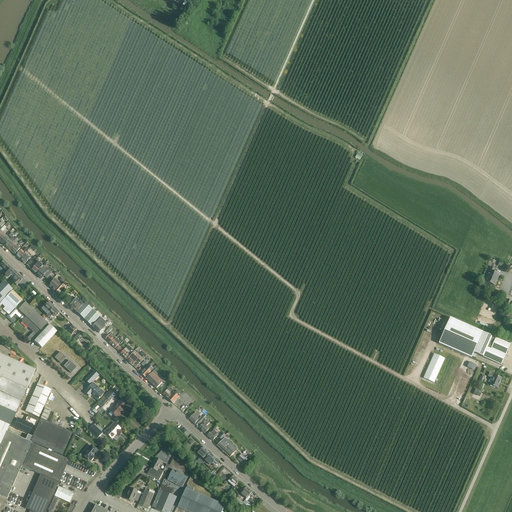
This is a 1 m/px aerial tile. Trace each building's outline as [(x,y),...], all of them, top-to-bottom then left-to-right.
[(8,237),(2,243),(6,247),(14,239),(12,237),(10,239),(8,237)] [(17,241),(16,240),(15,240),(14,239),(6,247),(11,252),(18,244),(18,243),(18,244),(16,242),(17,241)] [(11,252),(14,255),(18,251),(20,248),(18,247),(20,245),(18,244),(11,252)] [(21,250),(19,252),(16,256),(19,259),(25,253),(29,248),(28,247),(23,252),(21,250)] [(25,264),(28,260),(30,258),(25,253),(19,259),(25,264)] [(26,265),(31,270),(36,265),(38,263),(35,260),(33,263),(31,260),(26,265)] [(493,265),(502,270),(505,265),(496,260),(493,265)] [(11,275),(15,271),(3,261),(0,264),(0,265),(0,270),(5,275),(4,275),(8,278),(11,275)] [(31,270),(35,274),(39,269),(40,270),(42,267),(38,263),(36,265),(31,270)] [(47,279),(50,275),(51,274),(48,271),(48,272),(42,267),(40,270),(39,269),(35,274),(41,279),(44,276),(47,279)] [(491,268),(485,282),(486,283),(490,284),(495,286),(500,275),(495,273),(494,272),(495,269),(494,268),(492,267),(491,268)] [(15,271),(11,275),(14,278),(13,279),(15,281),(13,283),(16,287),(19,284),(24,289),(28,284),(15,271)] [(54,291),(55,291),(60,286),(54,280),(48,286),(54,291)] [(4,281),(0,285),(0,302),(1,301),(13,290),(4,281)] [(61,287),(55,292),(60,297),(66,291),(64,289),(68,285),(65,282),(61,287)] [(12,291),(8,296),(1,302),(12,312),(14,309),(22,316),(23,315),(26,317),(21,321),(36,335),(47,323),(32,310),(25,303),(12,291)] [(73,302),(70,305),(77,312),(84,305),(77,298),(73,302)] [(48,302),(45,306),(42,309),(47,314),(50,311),(50,312),(54,308),(48,302)] [(92,327),(101,318),(85,303),(84,305),(77,312),(92,327)] [(50,312),(47,315),(50,318),(52,316),(54,317),(54,316),(55,317),(59,313),(54,308),(50,312)] [(99,334),(103,330),(101,328),(103,326),(104,327),(107,323),(101,318),(92,327),(99,334)] [(508,344),(483,332),(450,318),(438,344),(472,359),(472,357),(476,359),(477,355),(474,354),(474,353),(502,365),(508,351),(511,345),(508,344)] [(431,323),(430,323),(428,329),(434,331),(436,326),(431,323)] [(49,325),(38,338),(34,341),(41,348),(57,332),(49,325)] [(77,329),(73,325),(68,330),(72,334),(77,329)] [(105,339),(110,344),(115,338),(116,338),(111,333),(105,339)] [(432,336),(426,333),(421,345),(426,347),(432,336)] [(115,349),(119,345),(120,343),(115,338),(110,344),(115,349)] [(126,348),(124,350),(121,354),(126,360),(132,354),(126,348)] [(424,352),(419,349),(414,360),(419,363),(424,352)] [(66,358),(60,352),(54,358),(61,364),(66,358)] [(138,366),(141,362),(143,361),(134,352),(127,360),(133,366),(135,363),(138,366)] [(0,427),(7,430),(8,431),(10,427),(18,409),(35,370),(0,354),(0,427)] [(434,354),(423,379),(434,383),(445,359),(434,354)] [(459,365),(448,360),(438,385),(448,389),(459,365)] [(69,361),(64,367),(71,374),(76,368),(69,361)] [(417,367),(412,365),(407,376),(412,379),(417,367)] [(145,378),(149,374),(153,370),(150,367),(147,369),(147,368),(141,374),(145,378)] [(90,385),(94,381),(99,375),(95,371),(86,380),(90,385)] [(150,375),(146,379),(151,383),(151,384),(157,378),(158,377),(153,372),(152,373),(150,375)] [(488,377),(491,378),(492,378),(489,385),(497,388),(502,378),(490,373),(488,377)] [(157,378),(151,384),(157,389),(162,383),(157,378)] [(37,384),(35,389),(25,412),(39,418),(51,390),(37,384)] [(98,400),(101,397),(104,394),(93,384),(92,385),(85,392),(90,396),(91,395),(93,397),(94,397),(98,400)] [(169,389),(167,391),(163,395),(173,404),(179,398),(174,393),(169,389)] [(458,389),(455,400),(467,403),(470,392),(458,389)] [(111,390),(105,397),(107,399),(109,401),(116,395),(111,390)] [(102,408),(106,404),(109,401),(107,399),(105,397),(98,404),(102,408)] [(110,411),(116,417),(121,412),(121,413),(127,407),(120,401),(110,411)] [(45,408),(38,423),(32,437),(31,437),(32,436),(28,435),(26,441),(30,442),(62,456),(72,433),(62,428),(45,421),(50,410),(45,408)] [(196,412),(189,419),(198,427),(204,420),(196,412)] [(106,418),(100,425),(104,429),(110,422),(106,418)] [(17,419),(13,428),(29,435),(33,426),(17,419)] [(199,428),(205,434),(209,429),(206,427),(209,424),(206,420),(203,423),(204,423),(199,428)] [(115,423),(106,433),(112,439),(117,434),(119,437),(123,432),(121,430),(121,429),(115,423)] [(94,425),(88,431),(97,439),(103,433),(94,425)] [(21,438),(26,441),(28,435),(10,427),(8,431),(21,438)] [(207,436),(213,441),(218,435),(217,434),(219,432),(218,431),(217,430),(216,430),(216,429),(215,428),(213,430),(207,436)] [(0,446),(0,482),(0,483),(1,483),(21,438),(8,431),(7,430),(0,446)] [(0,483),(0,495),(1,496),(26,441),(21,438),(1,483),(0,483)] [(217,446),(230,458),(237,450),(225,438),(217,446)] [(7,499),(9,494),(32,443),(30,442),(26,441),(1,496),(7,499)] [(40,475),(27,504),(25,509),(30,511),(29,511),(45,511),(59,483),(69,460),(32,444),(22,467),(40,475)] [(209,453),(203,447),(203,448),(201,445),(198,448),(200,451),(198,453),(203,459),(206,456),(209,453)] [(84,455),(87,458),(91,461),(96,454),(98,456),(101,453),(91,446),(84,455)] [(207,457),(205,460),(211,465),(212,464),(215,467),(218,463),(216,460),(216,459),(210,454),(207,457)] [(246,460),(241,455),(238,459),(243,464),(246,460)] [(158,470),(160,466),(162,462),(156,458),(150,468),(151,468),(147,474),(159,480),(163,473),(158,470)] [(168,478),(167,480),(178,486),(182,488),(185,482),(187,478),(177,472),(173,470),(168,478)] [(234,487),(236,485),(240,481),(234,476),(228,482),(234,487)] [(178,508),(188,511),(222,511),(225,505),(193,492),(194,488),(188,485),(186,489),(178,508)] [(59,487),(49,508),(53,510),(58,498),(69,503),(73,494),(59,487)] [(247,499),(249,496),(251,494),(252,492),(246,487),(241,494),(247,499)] [(154,495),(149,493),(145,491),(143,496),(137,493),(138,491),(130,488),(126,499),(133,502),(134,500),(140,502),(139,505),(148,509),(154,495)] [(170,511),(177,497),(159,490),(150,511),(170,511)]
